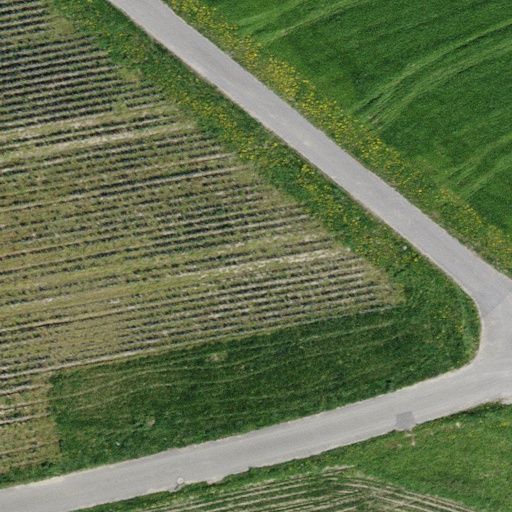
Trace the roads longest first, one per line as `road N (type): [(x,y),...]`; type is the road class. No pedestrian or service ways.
road 1 (track): [(0,495),(511,364)]
road 2 (track): [(134,0),(511,317)]
